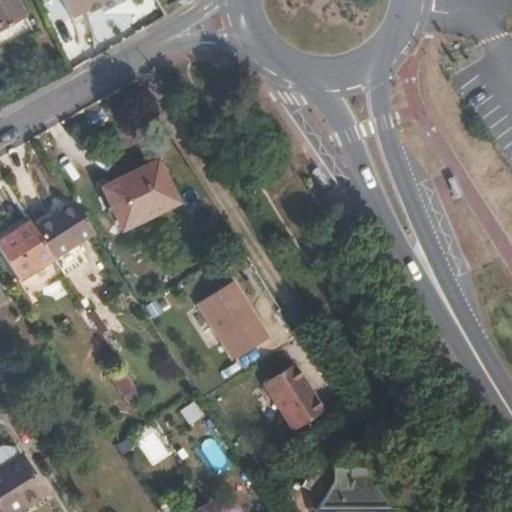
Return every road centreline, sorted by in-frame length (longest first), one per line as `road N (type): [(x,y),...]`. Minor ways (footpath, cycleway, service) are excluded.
road 1 (tertiary): [(302,72),(336,108),(386,223),(470,353)]
road 2 (tertiary): [(470,353),(384,123),(381,54)]
road 3 (tertiary): [(0,134),(162,40)]
